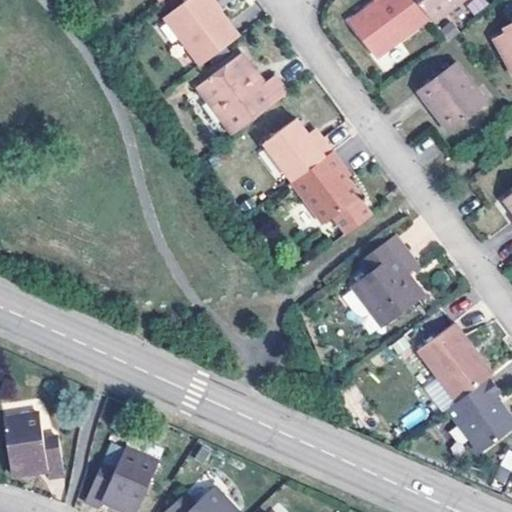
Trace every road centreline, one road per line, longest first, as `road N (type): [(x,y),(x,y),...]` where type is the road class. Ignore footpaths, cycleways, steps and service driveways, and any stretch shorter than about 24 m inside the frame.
road 1 (unclassified): [(0,308),(448,511)]
road 2 (residential): [(283,4),(511,311)]
